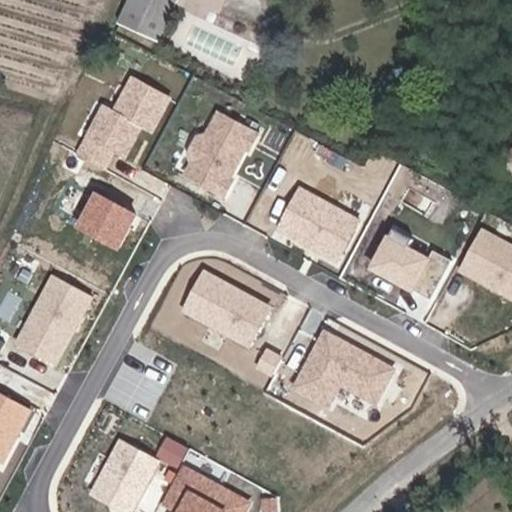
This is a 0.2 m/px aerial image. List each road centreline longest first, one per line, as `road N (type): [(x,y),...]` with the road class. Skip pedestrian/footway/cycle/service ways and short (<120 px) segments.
road 1 (residential): [(511,388),(213,237),(187,233),(162,245),(38,479),(33,511)]
road 2 (unclassified): [(511,395),(369,491),(351,511)]
